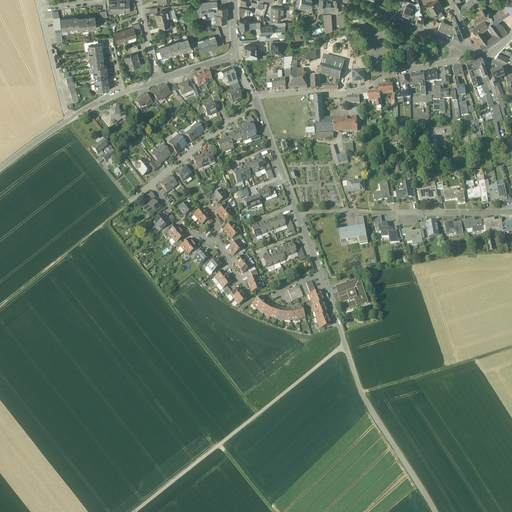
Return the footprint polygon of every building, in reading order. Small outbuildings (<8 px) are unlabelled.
[(124,0),(121,0),(121,2),(118,2),(118,12),(124,12),(124,13),(129,12),(129,1),(124,2),(124,0)] [(259,0),(255,0),(256,1),(258,1),(257,2),(258,3),(258,4),(251,3),(251,6),(262,9),(263,3),(259,3),(259,0)] [(311,0),(300,0),(299,5),(300,5),(299,6),(299,8),(304,9),(305,6),(310,7),(311,0)] [(437,0),(436,0),(427,6),(432,14),(434,14),(439,11),(443,8),(437,0)] [(469,0),(464,4),(467,8),(478,0),(477,0),(469,0)] [(216,1),(200,3),(200,9),(211,7),(212,7),(217,7),(216,1)] [(461,6),(458,1),(454,3),(460,13),(464,10),(461,6)] [(118,2),(109,2),(109,13),(113,13),(113,12),(118,12),(118,2)] [(423,17),(420,9),(419,4),(415,5),(416,10),(415,10),(415,15),(418,16),(416,20),(417,20),(416,23),(423,27),(424,23),(423,17)] [(413,8),(406,5),(406,7),(402,15),(409,17),(413,8)] [(504,6),(490,16),(491,17),(490,17),(504,36),(507,32),(502,23),(500,24),(499,22),(511,13),(504,6)] [(249,10),(240,8),(239,8),(239,17),(250,16),(249,10)] [(283,8),(271,8),(270,21),(279,21),(280,13),(282,14),(283,8)] [(161,13),(155,15),(157,22),(168,19),(169,19),(167,10),(163,11),(162,11),(160,11),(160,12),(161,13)] [(482,10),(477,12),(479,15),(481,19),(486,16),(482,10)] [(439,11),(434,14),(437,19),(442,16),(439,11)] [(218,14),(214,15),(214,19),(216,19),(216,23),(226,22),(226,14),(218,14)] [(332,14),(327,14),(324,14),(325,34),(332,31),(332,14)] [(95,16),(86,17),(88,30),(96,29),(96,25),(97,25),(97,24),(96,24),(95,16)] [(490,17),(489,16),(485,20),(488,24),(496,34),(487,41),(481,45),(484,50),(504,36),(490,17)] [(86,17),(78,18),(79,28),(79,31),(88,30),(86,17)] [(168,19),(157,22),(159,27),(160,26),(161,28),(165,27),(170,26),(170,25),(168,19)] [(259,21),(249,22),(249,20),(239,21),(239,29),(249,28),(260,27),(259,21)] [(486,25),(483,21),(473,28),(476,33),(479,31),(487,27),(486,25)] [(139,23),(133,25),(133,28),(135,32),(141,30),(139,23)] [(452,28),(441,23),(438,29),(450,34),(453,28),(452,27),(452,28)] [(271,25),(267,26),(267,28),(265,29),(265,34),(273,33),(271,25)] [(267,26),(263,26),(260,27),(260,34),(259,34),(259,40),(266,39),(265,34),(265,29),(267,28),(267,26)] [(133,28),(124,31),(127,40),(136,37),(135,32),(133,28)] [(124,31),(114,34),(117,43),(127,40),(124,31)] [(455,33),(454,33),(453,35),(452,38),(461,41),(463,39),(460,31),(455,33)] [(480,38),(477,40),(481,45),(487,41),(483,35),(480,38)] [(215,37),(198,42),(201,52),(208,49),(208,50),(211,49),(218,46),(217,43),(216,40),(215,37)] [(188,40),(180,42),(183,51),(191,49),(188,40)] [(180,42),(173,44),(176,53),(183,51),(180,42)] [(173,44),(166,47),(169,56),(176,53),(173,44)] [(256,46),(244,47),(245,62),(257,61),(256,46)] [(169,56),(166,47),(159,49),(160,53),(162,58),(169,56)] [(509,58),(499,53),(495,58),(506,63),(509,58)] [(136,54),(125,58),(129,69),(139,65),(138,62),(139,62),(138,58),(137,58),(136,54)] [(345,61),(323,55),(321,65),(334,69),(342,71),(345,61)] [(284,59),(284,70),(287,70),(291,71),(292,58),(284,59)] [(482,60),(471,64),(474,71),(484,67),(482,60)] [(471,64),(466,66),(468,73),(472,71),(474,71),(471,64)] [(334,69),(321,65),(319,72),(318,72),(317,73),(319,74),(331,77),(334,69)] [(461,67),(452,69),(454,79),(464,76),(463,73),(461,67)] [(474,71),(474,73),(478,80),(479,80),(480,85),(487,105),(493,122),(496,121),(497,120),(497,119),(501,117),(500,114),(498,105),(494,107),(486,85),(489,84),(488,83),(489,82),(484,68),(484,67),(474,71)] [(502,68),(491,72),(494,80),(494,81),(496,80),(497,80),(505,77),(502,68)] [(230,69),(221,73),(223,78),(224,78),(226,79),(227,82),(230,81),(235,78),(233,73),(232,73),(230,69)] [(342,71),(334,69),(331,77),(334,78),(340,79),(342,71)] [(207,71),(194,77),(198,88),(212,82),(207,71)] [(363,71),(351,72),(352,84),(365,83),(363,71)] [(423,74),(412,76),(410,76),(408,77),(410,86),(410,88),(413,88),(420,86),(421,87),(421,95),(421,97),(426,97),(425,94),(426,94),(425,83),(423,74)] [(290,77),(290,80),(289,90),(307,89),(307,76),(294,77),(290,77)] [(408,76),(399,78),(401,87),(406,87),(410,86),(408,77),(408,76)] [(319,78),(311,79),(312,90),(320,90),(319,78)] [(340,79),(334,78),(333,85),(328,85),(328,90),(338,90),(338,86),(340,79)] [(474,81),(471,82),(474,90),(478,88),(477,85),(480,85),(479,80),(478,80),(474,81)] [(493,85),(491,81),(489,82),(488,83),(489,84),(493,96),(496,94),(494,89),(493,85)] [(189,82),(178,86),(182,95),(193,91),(191,87),(189,82)] [(464,87),(459,88),(458,82),(455,83),(459,104),(462,103),(461,98),(463,98),(463,96),(465,95),(464,87)] [(232,86),(235,92),(238,91),(240,90),(238,84),(232,86)] [(498,84),(493,85),(494,89),(497,88),(500,97),(503,96),(498,84)] [(164,85),(159,89),(158,88),(156,89),(163,98),(164,99),(168,96),(167,94),(170,92),(167,89),(164,85)] [(392,86),(379,87),(379,92),(380,95),(392,94),(393,94),(393,91),(392,86)] [(410,86),(406,87),(405,92),(401,93),(402,99),(410,97),(410,88),(410,86)] [(163,98),(156,89),(151,93),(153,96),(151,98),(155,104),(158,102),(163,98)] [(235,92),(228,95),(232,104),(242,100),(238,91),(235,92)] [(444,92),(440,92),(440,100),(444,99),(449,99),(449,97),(448,91),(444,92)] [(379,92),(368,93),(368,95),(369,100),(376,100),(380,99),(380,95),(379,92)] [(144,95),(135,102),(140,109),(145,105),(147,108),(152,104),(147,98),(147,99),(144,95)] [(421,95),(413,95),(414,105),(426,104),(426,97),(421,97),(421,95)] [(321,96),(314,96),(315,111),(322,111),(321,96)] [(151,98),(150,97),(147,98),(152,104),(153,106),(155,104),(151,98)] [(213,103),(203,107),(207,116),(217,112),(213,103)] [(459,104),(461,113),(461,116),(468,115),(467,113),(467,108),(465,103),(462,103),(459,104)] [(113,109),(102,118),(110,129),(116,124),(114,122),(119,118),(121,120),(123,120),(125,119),(125,116),(124,115),(122,114),(118,110),(118,108),(117,106),(115,106),(113,107),(113,109)] [(322,111),(315,111),(315,115),(316,120),(317,134),(333,133),(358,132),(357,121),(323,123),(322,111)] [(248,125),(239,128),(240,130),(242,135),(254,131),(251,124),(251,123),(248,125)] [(197,124),(191,129),(192,130),(198,137),(204,132),(201,129),(197,124)] [(198,137),(192,130),(185,135),(189,139),(191,142),(198,137)] [(237,132),(228,136),(229,139),(231,144),(235,143),(235,144),(244,141),(242,135),(240,130),(236,131),(237,132)] [(185,135),(183,131),(180,134),(186,141),(189,139),(185,135)] [(254,131),(242,135),(244,141),(245,142),(253,139),(257,138),(257,137),(254,131)] [(184,143),(179,136),(174,140),(182,150),(186,146),(184,143)] [(109,146),(104,139),(98,144),(104,151),(107,148),(109,146)] [(226,141),(221,143),(221,142),(217,143),(221,154),(234,150),(231,144),(229,139),(226,140),(226,141)] [(182,150),(174,140),(169,144),(174,151),(176,154),(182,150)] [(288,143),(280,145),(283,153),(290,150),(288,143)] [(104,151),(98,144),(93,149),(100,158),(101,157),(104,155),(102,152),(104,151)] [(350,145),(345,145),(346,155),(354,154),(353,145),(350,145)] [(163,146),(157,151),(165,161),(170,157),(170,156),(166,150),(163,146)] [(337,158),(333,146),(329,147),(336,165),(339,164),(337,158)] [(171,152),(168,148),(166,150),(170,156),(170,157),(171,158),(174,156),(171,152)] [(157,151),(152,155),(157,161),(160,165),(165,161),(157,151)] [(211,153),(205,156),(209,166),(215,163),(212,155),(211,153)] [(209,166),(205,156),(199,158),(203,168),(209,166)] [(346,156),(337,158),(339,164),(339,166),(348,164),(348,162),(347,158),(346,156)] [(199,158),(193,160),(195,165),(197,170),(203,168),(199,158)] [(260,158),(255,160),(259,172),(264,170),(263,168),(262,165),(260,158)] [(144,160),(139,164),(135,165),(136,170),(138,170),(143,176),(151,170),(152,169),(148,165),(144,160)] [(259,172),(255,160),(250,162),(255,174),(259,172)] [(153,161),(148,165),(152,169),(151,170),(154,172),(158,168),(154,163),(153,161)] [(255,174),(250,162),(245,164),(246,167),(247,167),(250,176),(255,174)] [(190,164),(185,168),(189,173),(190,172),(191,174),(194,172),(191,167),(190,164)] [(185,168),(185,167),(182,168),(176,172),(175,174),(182,182),(185,181),(189,178),(191,175),(189,173),(185,168)] [(246,167),(242,168),(247,180),(251,179),(250,176),(247,167),(246,167)] [(242,168),(237,170),(242,182),(247,180),(242,168)] [(242,182),(237,170),(232,172),(237,184),(242,182)] [(174,181),(170,177),(165,181),(172,189),(177,185),(174,181)] [(172,189),(165,181),(160,185),(163,189),(167,193),(172,189)] [(364,181),(347,182),(348,188),(348,193),(349,193),(364,192),(364,181)] [(485,181),(479,182),(480,190),(481,196),(487,196),(487,194),(485,187),(485,181)] [(387,182),(379,184),(381,194),(373,195),(374,201),(387,199),(390,199),(390,198),(387,182)] [(473,191),(471,182),(465,183),(468,200),(471,199),(474,199),(481,197),(481,196),(480,190),(473,191)] [(409,183),(401,185),(403,193),(396,194),(397,200),(411,198),(412,198),(412,197),(409,183)] [(494,186),(491,187),(491,188),(489,188),(489,189),(490,193),(490,194),(491,202),(494,201),(495,202),(496,201),(497,201),(499,200),(497,187),(495,187),(494,186)] [(504,186),(497,187),(499,200),(499,201),(506,199),(507,199),(506,197),(504,186)] [(268,188),(257,193),(258,195),(260,201),(265,199),(271,197),(269,190),(268,188)] [(247,189),(240,192),(243,198),(249,196),(247,189)] [(431,189),(418,191),(420,201),(434,199),(437,198),(436,191),(431,192),(431,189)] [(215,196),(214,201),(217,205),(221,202),(227,197),(222,190),(215,196)] [(457,190),(443,192),(445,202),(458,200),(457,193),(457,190)] [(457,193),(458,200),(458,205),(465,204),(464,192),(457,193)] [(151,194),(146,197),(150,202),(155,198),(151,194)] [(258,195),(244,201),(247,210),(261,205),(260,201),(258,195)] [(153,201),(143,209),(149,217),(159,209),(153,201)] [(192,209),(187,203),(179,210),(184,216),(188,212),(192,209)] [(221,209),(217,213),(221,217),(229,211),(225,206),(221,209)] [(197,213),(194,215),(194,216),(198,220),(206,214),(202,209),(197,213)] [(229,211),(221,217),(224,222),(229,218),(232,215),(229,211)] [(210,218),(206,214),(198,220),(202,225),(205,222),(209,219),(210,218)] [(163,216),(160,218),(159,218),(157,219),(157,220),(158,221),(154,223),(158,227),(157,228),(160,231),(169,224),(166,220),(166,221),(164,219),(165,219),(163,216)] [(282,217),(276,219),(281,232),(287,230),(287,229),(286,226),(285,223),(284,220),(283,218),(282,217)] [(363,217),(355,219),(357,229),(357,228),(365,227),(363,217)] [(494,218),(484,220),(485,227),(486,234),(489,233),(489,234),(490,234),(490,231),(496,230),(496,233),(503,232),(502,224),(501,220),(495,221),(494,218)] [(276,219),(270,221),(274,231),(275,235),(281,232),(276,219)] [(473,220),(467,221),(469,230),(472,230),(473,234),(483,232),(482,227),(481,221),(473,222),(473,220)] [(270,221),(264,224),(268,233),(274,231),(270,221)] [(437,221),(428,223),(428,224),(426,225),(427,229),(429,239),(439,237),(437,221)] [(454,221),(444,223),(445,227),(446,235),(451,234),(451,232),(454,231),(454,234),(456,234),(456,237),(463,236),(462,228),(459,229),(458,223),(456,223),(457,224),(454,225),(454,221)] [(382,223),(374,224),(375,231),(379,231),(378,228),(382,227),(382,225),(382,223)] [(227,227),(224,230),(228,235),(236,228),(232,224),(227,227)] [(264,224),(258,226),(261,236),(268,233),(264,224)] [(382,225),(382,227),(378,228),(379,231),(380,235),(381,235),(381,234),(388,233),(388,234),(391,233),(391,231),(390,231),(390,228),(388,228),(387,224),(382,225)] [(170,232),(168,234),(172,238),(181,231),(177,226),(170,232)] [(258,226),(251,229),(255,238),(261,236),(258,226)] [(365,227),(357,228),(357,229),(357,230),(353,231),(353,230),(346,232),(346,230),(339,231),(341,243),(348,242),(348,240),(359,238),(359,240),(367,238),(365,227)] [(236,228),(228,235),(231,239),(238,234),(239,233),(236,228)] [(412,230),(405,231),(406,236),(407,242),(412,242),(413,245),(422,244),(422,240),(420,231),(415,232),(416,233),(412,233),(412,230)] [(181,231),(172,238),(175,243),(179,240),(185,236),(181,231)] [(391,233),(388,234),(389,238),(390,245),(400,244),(399,241),(398,241),(396,233),(391,233)] [(183,245),(181,247),(184,251),(194,244),(190,239),(183,245)] [(233,245),(228,250),(233,256),(244,247),(239,241),(233,245)] [(194,244),(184,251),(188,256),(192,253),(197,248),(194,244)] [(293,244),(287,247),(290,256),(297,254),(296,253),(295,250),(294,247),(293,244)] [(287,247),(281,249),(282,252),(284,258),(290,256),(287,247)] [(204,251),(196,258),(201,264),(209,257),(204,251)] [(284,258),(282,252),(276,254),(279,264),(285,261),(284,258)] [(194,255),(192,253),(188,256),(185,259),(187,261),(194,255)] [(279,264),(276,254),(270,256),(273,266),(275,270),(281,268),(279,264)] [(239,259),(234,263),(238,268),(247,261),(246,260),(244,257),(243,257),(242,256),(239,259)] [(270,256),(263,259),(264,260),(266,267),(267,268),(273,266),(270,256)] [(212,263),(207,267),(208,267),(212,273),(221,265),(217,259),(212,263)] [(247,261),(238,268),(243,273),(248,269),(251,267),(250,266),(250,265),(248,262),(248,263),(247,261)] [(223,272),(215,278),(216,279),(215,280),(218,283),(218,282),(219,284),(227,277),(223,272)] [(252,278),(247,280),(249,287),(259,283),(258,281),(259,281),(257,278),(256,276),(252,278)] [(227,277),(219,284),(220,285),(222,288),(223,289),(227,286),(231,282),(227,277)] [(349,283),(347,284),(347,283),(335,287),(339,298),(335,299),(337,305),(343,303),(346,311),(351,309),(351,308),(356,306),(357,307),(357,306),(362,304),(363,305),(368,303),(364,289),(363,290),(360,283),(361,283),(360,279),(349,282),(349,283)] [(259,283),(249,287),(251,293),(261,289),(261,288),(260,284),(259,284),(259,283)] [(232,293),(230,295),(231,296),(231,297),(233,300),(233,299),(234,300),(243,294),(238,288),(232,293)] [(310,294),(309,295),(311,301),(321,297),(320,295),(321,294),(319,291),(316,292),(310,294)] [(243,294),(234,300),(235,302),(237,305),(238,305),(239,306),(247,299),(243,294)] [(321,297),(311,301),(313,306),(323,302),(323,303),(324,302),(322,299),(321,297)] [(262,300),(260,298),(252,304),(257,310),(258,309),(265,301),(262,299),(262,300)] [(265,301),(258,309),(264,313),(269,305),(269,304),(267,302),(267,303),(265,301)] [(313,306),(313,307),(315,312),(324,308),(323,306),(324,306),(323,303),(323,302),(313,306)] [(264,313),(263,314),(269,317),(270,317),(274,307),(271,306),(269,305),(264,313)] [(276,308),(274,307),(270,317),(276,319),(279,310),(279,308),(276,307),(276,308)] [(300,307),(298,308),(295,309),(295,310),(297,319),(304,317),(300,307)] [(324,308),(315,312),(317,318),(326,314),(327,314),(326,310),(325,311),(324,308)] [(281,310),(279,310),(276,319),(276,320),(283,321),(283,320),(284,310),(281,310)] [(317,318),(316,318),(318,324),(328,320),(327,318),(328,317),(326,314),(317,318)] [(328,320),(318,324),(320,329),(324,328),(331,325),(329,322),(328,320)]
